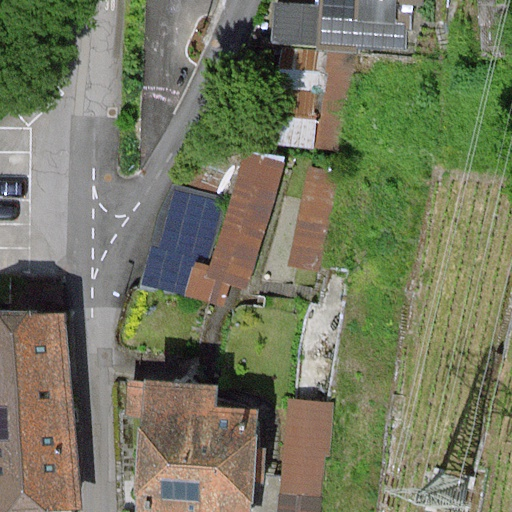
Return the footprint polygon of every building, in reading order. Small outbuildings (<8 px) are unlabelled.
[(318,0),(318,8),(273,1),(271,43),(321,44),(406,49),(408,5),(424,6),(424,0),(318,0)] [(319,56),(284,53),(277,142),(313,145),(319,56)] [(168,180),(141,285),(232,309),(239,288),(251,291),(285,157),(243,151),(228,197),(168,180)] [(340,173),(305,166),(288,266),(319,272),(340,173)] [(72,511),(69,313),(0,313),(0,511),(72,511)] [(147,381),(137,511),(253,511),(260,409),(217,406),(218,386),(147,381)] [(334,402),(288,398),(278,511),(318,511),(323,458),(330,458),(334,402)]
